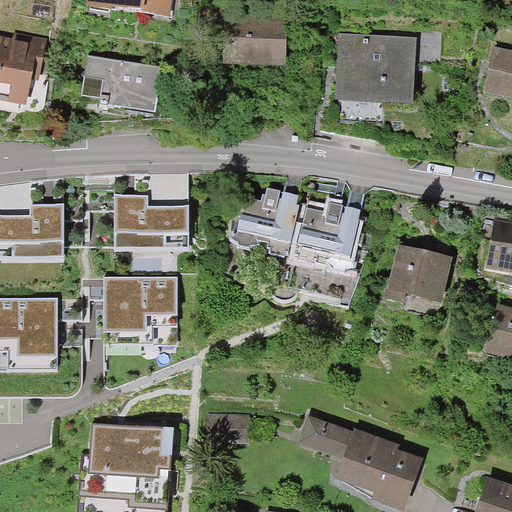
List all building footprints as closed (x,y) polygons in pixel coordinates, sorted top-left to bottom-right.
[(90,0),(89,11),(172,19),(173,0),(90,0)] [(223,69),(288,69),(288,19),(224,18),(223,69)] [(339,99),(416,105),(421,36),(344,30),(339,99)] [(0,107),(26,112),(34,71),(42,72),(48,41),(13,34),(11,43),(0,40),(0,107)] [(486,94),(511,99),(511,50),(497,47),(486,94)] [(81,106),(156,117),(163,70),(88,59),(81,106)] [(238,240),(289,249),(297,205),(246,195),(238,240)] [(132,196),(112,196),(113,247),(186,247),(186,211),(143,212),(143,196),(132,196)] [(31,218),(0,217),(0,261),(63,263),(64,204),(48,203),(31,203),(31,218)] [(299,248),(351,257),(359,213),(307,203),(299,248)] [(69,211),(69,243),(93,243),(93,211),(69,211)] [(511,220),(497,219),(489,273),(511,275),(511,220)] [(440,307),(451,258),(400,246),(389,296),(440,307)] [(174,278),(104,279),(105,345),(141,344),(175,344),(174,278)] [(59,300),(0,298),(0,372),(16,373),(57,373),(59,300)] [(511,307),(500,305),(486,354),(511,360),(511,307)] [(209,437),(252,439),(253,412),(211,410),(209,437)] [(407,507),(424,459),(398,450),(401,444),(313,411),(301,443),(345,459),(337,482),(407,507)] [(166,511),(168,477),(170,451),(171,431),(95,426),(91,463),(82,461),(78,511),(166,511)] [(478,511),(511,511),(511,491),(488,484),(478,511)]
